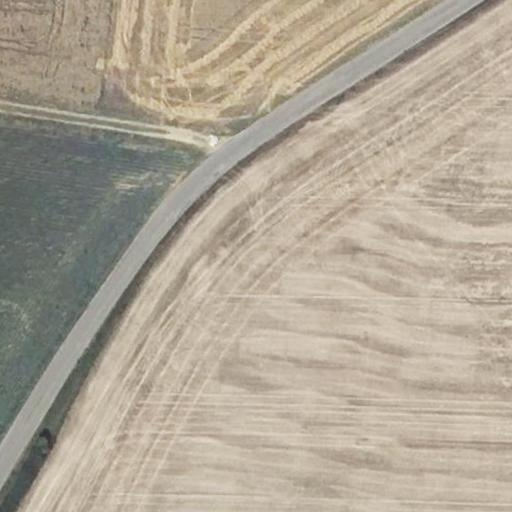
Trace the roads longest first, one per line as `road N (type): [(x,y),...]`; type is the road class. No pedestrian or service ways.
road 1 (unclassified): [(0,473),(90,323),(220,155),(465,0)]
road 2 (track): [(0,106),(192,137),(220,155)]
